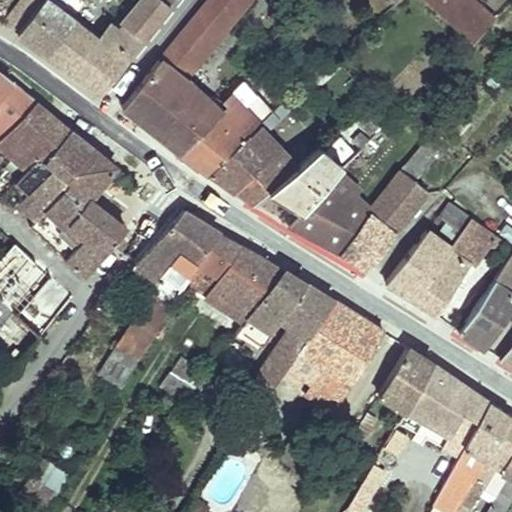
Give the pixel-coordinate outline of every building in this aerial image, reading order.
[(170,7),(168,5),(161,0),(140,0),(104,45),(43,0),(25,0),(4,26),(55,63),(100,95),(170,7)] [(179,153),(220,111),(186,79),(184,82),(181,78),(245,0),(206,0),(191,18),(154,64),(121,108),(179,153)] [(493,20),(471,0),(423,0),(472,43),(493,20)] [(271,111),(207,174),(252,204),(268,190),(298,164),(265,130),(288,108),(290,110),(338,67),(332,59),(274,108),(271,111)] [(511,68),(502,60),(498,65),(509,74),(511,70),(511,68)] [(0,137),(35,102),(0,73),(0,137)] [(207,174),(271,111),(241,80),(222,100),(226,105),(220,111),(179,153),(207,174)] [(0,146),(13,158),(26,168),(37,156),(43,161),(70,130),(35,102),(0,137),(0,146)] [(381,126),(364,111),(357,119),(372,134),(381,126)] [(340,163),(300,209),(287,225),(337,253),(368,209),(370,207),(348,188),(371,161),(368,158),(390,134),(387,131),(381,126),(372,134),(368,138),(359,146),(353,151),(340,163)] [(37,156),(26,168),(14,180),(27,193),(51,168),(64,178),(91,147),(70,130),(43,161),(37,156)] [(352,141),(359,146),(368,138),(360,131),(352,141)] [(409,159),(370,207),(368,209),(395,231),(428,191),(410,177),(440,141),(430,133),(422,142),(409,159)] [(268,190),(300,209),(340,163),(353,151),(338,136),(324,149),(318,146),(298,164),(268,190)] [(79,207),(87,198),(114,166),(91,147),(64,178),(51,168),(27,193),(17,203),(33,219),(59,191),(79,207)] [(33,219),(28,225),(84,276),(124,227),(87,198),(79,207),(59,191),(33,219)] [(458,232),(470,216),(449,201),(437,216),(458,232)] [(395,231),(368,209),(337,253),(365,271),(395,231)] [(217,232),(181,210),(158,239),(135,265),(176,294),(179,289),(183,282),(187,276),(192,268),(196,262),(217,232)] [(470,268),(494,235),(470,216),(458,232),(450,245),(427,228),(384,283),(433,315),(454,285),(468,266),(470,268)] [(217,232),(196,262),(218,276),(203,296),(242,321),(282,267),(267,258),(217,232)] [(71,296),(13,243),(0,257),(0,302),(9,310),(40,336),(71,296)] [(511,249),(458,332),(482,348),(511,304),(511,249)] [(218,276),(196,262),(192,268),(187,276),(183,282),(203,296),(218,276)] [(459,289),(473,270),(470,268),(468,266),(454,285),(459,289)] [(242,321),(235,330),(260,347),(278,319),(289,327),(253,380),(269,390),(291,359),(296,351),(332,299),(282,267),(242,321)] [(109,358),(131,371),(154,332),(169,306),(147,294),(109,358)] [(296,351),(309,358),(320,365),(289,415),(314,430),(327,408),(333,411),(382,331),(332,299),(296,351)] [(0,320),(9,310),(0,302),(0,320)] [(102,307),(89,326),(98,333),(111,314),(102,307)] [(9,310),(0,320),(0,360),(12,371),(40,336),(9,310)] [(98,333),(89,326),(81,338),(93,340),(98,333)] [(511,341),(498,358),(511,366),(511,341)] [(378,395),(405,412),(406,410),(410,404),(432,363),(407,347),(382,388),(378,395)] [(291,359),(303,367),(309,358),(296,351),(291,359)] [(183,400),(204,373),(180,355),(159,382),(183,400)] [(458,382),(432,363),(410,404),(406,410),(438,427),(431,440),(448,449),(477,395),(458,382)] [(458,502),(510,415),(487,401),(437,493),(457,504),(458,502)] [(335,460),(344,466),(374,419),(365,413),(335,460)] [(493,485),(501,472),(511,451),(511,416),(510,415),(458,502),(470,509),(485,481),(493,485)] [(501,511),(511,495),(511,451),(501,472),(509,477),(487,511),(501,511)] [(373,464),(360,485),(371,491),(373,488),(383,471),(373,464)] [(58,492),(31,474),(25,482),(52,500),(58,492)] [(52,500),(25,482),(18,492),(45,510),(52,500)] [(386,496),(373,488),(371,491),(360,485),(355,493),(380,506),(386,496)] [(430,505),(442,511),(452,511),(457,504),(437,493),(430,505)]
